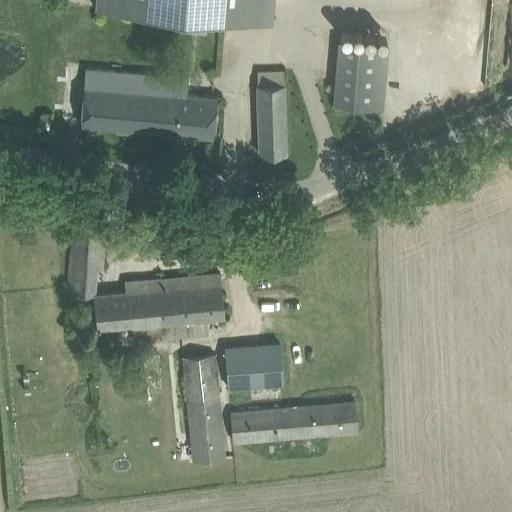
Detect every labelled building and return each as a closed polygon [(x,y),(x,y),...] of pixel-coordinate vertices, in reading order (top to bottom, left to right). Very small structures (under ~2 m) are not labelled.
[(273,0),(96,0),(96,7),(272,22),(273,0)] [(334,104),(382,108),(387,44),(340,40),(334,104)] [(187,78),(98,70),(85,69),(80,123),(212,135),(216,97),(186,95),(187,78)] [(256,70),(259,134),(259,154),(287,153),(284,69),(256,70)] [(67,291),(94,293),(95,293),(97,268),(103,268),(106,224),(73,221),(71,241),(67,291)] [(95,293),(94,293),(97,327),(133,324),(134,340),(210,333),(208,317),(225,316),(221,272),(125,280),(126,290),(95,293)] [(224,347),(228,387),(283,382),(280,342),(224,347)] [(183,356),(193,459),(225,456),(214,353),(183,356)] [(355,400),(300,405),(230,411),(233,441),(357,430),(355,400)] [(164,424),(164,413),(138,414),(140,463),(167,462),(166,449),(179,449),(178,424),(164,424)]
